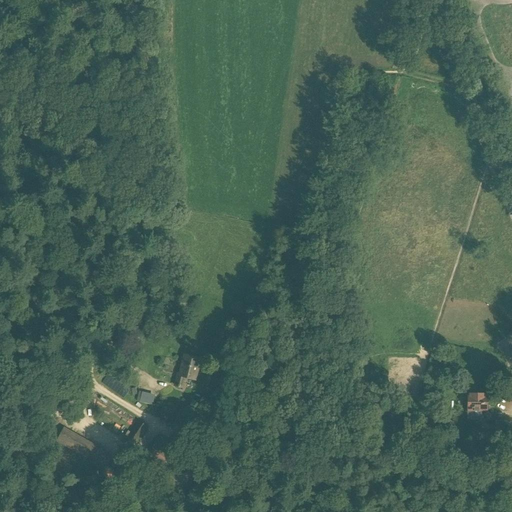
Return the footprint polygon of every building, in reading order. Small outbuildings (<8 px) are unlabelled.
[(194,379),(199,359),(184,356),(179,374),(178,374),(175,386),(182,387),(185,377),(194,379)] [(100,386),(106,393),(110,390),(105,382),(100,386)] [(488,394),(468,394),(468,420),(482,420),(482,411),(488,411),(488,394)] [(454,421),(441,421),(441,431),(454,431),(454,421)] [(507,421),(496,421),(496,432),(507,432),(507,421)] [(146,427),(138,422),(127,438),(136,444),(146,427)] [(100,465),(106,454),(63,430),(57,441),(100,465)] [(160,436),(151,450),(145,458),(172,476),(178,468),(187,454),(160,436)]
